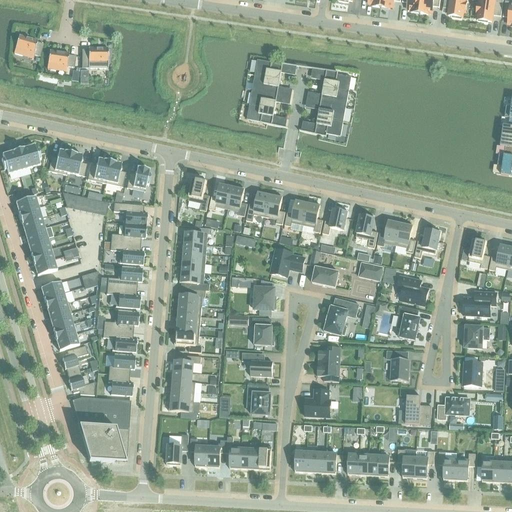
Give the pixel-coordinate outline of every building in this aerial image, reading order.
[(369,0),(369,5),(372,6),(372,7),(381,9),(381,0),(369,0)] [(381,0),(381,9),(389,10),(390,8),(393,9),(394,2),(400,3),(400,0),(381,0)] [(419,14),(421,0),(402,0),(402,3),(409,4),(408,11),(411,11),(411,13),(419,14)] [(421,0),(419,14),(428,16),(428,14),(432,14),(433,8),(439,9),(440,0),(421,0)] [(465,0),(444,0),(443,9),(449,10),(449,15),(448,17),(452,17),(452,19),(462,20),(462,19),(463,13),(465,13),(466,4),(465,3),(465,0)] [(503,1),(497,0),(480,0),(480,6),(478,5),(477,15),(479,15),(478,21),(478,23),(488,24),(488,23),(492,23),(493,17),(501,18),(503,1)] [(511,3),(505,2),(503,18),(509,19),(508,26),(511,26),(511,28),(511,27),(511,3)] [(38,42),(19,36),(15,49),(16,49),(14,55),(22,57),(24,52),(34,55),(33,56),(40,58),(44,45),(37,43),(38,42)] [(82,69),(108,70),(108,49),(88,49),(88,51),(82,51),(82,69)] [(69,54),(50,51),(48,65),(47,70),(56,71),(56,66),(67,68),(74,69),(76,57),(69,56),(69,54)] [(256,69),(255,76),(280,81),(282,71),(296,74),(297,68),(297,67),(278,64),(272,63),(271,64),(263,62),(261,62),(258,61),(256,69)] [(313,70),(311,77),(325,79),(323,89),(349,94),(349,90),(351,78),(347,78),(338,76),(338,73),(331,72),(323,71),(313,69),(313,70)] [(255,76),(252,91),(278,96),(280,81),(255,76)] [(323,89),(321,104),(346,108),(349,94),(323,89)] [(251,100),(250,106),(252,106),(275,110),(278,96),(252,91),(251,100)] [(321,104),(318,118),(340,122),(343,123),(345,112),(346,108),(321,104)] [(250,106),(247,121),(252,122),(261,123),(261,124),(262,124),(267,125),(287,130),(288,130),(288,129),(287,129),(286,129),(287,123),(273,120),(275,110),(252,106),(250,106)] [(300,132),(299,132),(300,132),(319,137),(322,137),(326,138),(327,135),(341,138),(343,123),(340,122),(318,118),(316,128),(303,126),(301,132),(300,132)] [(511,138),(511,118),(505,118),(510,119),(508,127),(503,126),(502,137),(511,138)] [(511,157),(511,138),(502,137),(502,138),(501,140),(500,147),(505,148),(504,156),(499,155),(499,156),(511,157)] [(24,150),(23,150),(29,169),(39,166),(39,167),(40,166),(39,162),(40,161),(41,161),(38,150),(37,151),(36,151),(34,146),(34,147),(24,150)] [(29,169),(23,150),(13,153),(19,172),(29,169)] [(66,177),(71,154),(64,153),(59,152),(57,159),(51,158),(48,173),(66,177)] [(19,172),(13,153),(12,153),(13,153),(3,156),(2,156),(4,161),(2,161),(1,161),(4,172),(5,172),(5,171),(7,171),(8,176),(9,176),(9,175),(19,172)] [(77,156),(71,154),(66,177),(67,174),(77,177),(78,177),(84,178),(87,166),(81,165),(82,157),(77,156)] [(511,157),(499,156),(498,166),(502,167),(501,175),(501,176),(511,177),(511,157)] [(105,185),(110,163),(103,161),(103,162),(99,161),(99,160),(98,160),(96,168),(91,167),(87,181),(105,185)] [(116,164),(110,163),(105,185),(122,189),(126,174),(120,173),(122,165),(121,165),(116,164)] [(130,175),(126,190),(144,194),(146,186),(148,187),(151,176),(150,176),(150,177),(148,176),(149,172),(149,171),(137,169),(135,176),(130,175)] [(193,179),(190,189),(191,190),(188,202),(201,205),(200,212),(206,213),(210,198),(204,196),(207,182),(193,179)] [(69,184),(67,191),(82,196),(84,189),(69,184)] [(228,211),(233,187),(221,185),(217,199),(212,198),(209,211),(215,212),(216,208),(228,211)] [(228,211),(239,213),(238,217),(245,218),(247,206),(242,205),(245,190),(233,187),(228,211)] [(25,193),(12,196),(14,202),(26,198),(25,193)] [(265,219),(271,196),(259,193),(255,208),(250,206),(246,222),(253,224),(254,216),(265,219)] [(74,211),(77,197),(63,194),(67,209),(74,211)] [(41,204),(49,203),(48,195),(40,196),(41,204)] [(283,198),(271,196),(265,219),(277,221),(276,225),(283,227),(285,214),(279,213),(283,198)] [(81,212),(83,199),(77,197),(74,211),(81,212)] [(19,214),(19,215),(38,209),(35,199),(36,199),(35,198),(16,204),(16,205),(19,214)] [(87,213),(90,200),(83,199),(81,212),(87,213)] [(93,215),(96,202),(90,200),(87,213),(93,215)] [(303,227),(308,204),(296,201),(293,216),(287,215),(285,227),(291,228),(292,225),(303,227)] [(99,216),(102,203),(96,202),(93,215),(99,216)] [(108,204),(102,203),(99,216),(106,217),(108,204)] [(308,204),(303,227),(315,230),(314,233),(320,235),(323,222),(317,221),(320,207),(308,204)] [(114,205),(113,214),(123,214),(123,226),(146,228),(147,215),(143,215),(144,207),(114,205)] [(42,220),(38,209),(19,215),(22,225),(42,220)] [(325,223),(322,235),(329,237),(331,230),(343,232),(345,223),(346,223),(348,214),(347,214),(348,212),(334,209),(331,224),(325,223)] [(370,238),(369,245),(375,247),(378,234),(372,233),(375,220),(361,217),(357,235),(370,238)] [(45,230),(42,220),(22,225),(22,226),(25,236),(45,230)] [(207,221),(205,228),(218,231),(219,223),(207,221)] [(396,247),(401,224),(389,221),(386,236),(380,235),(377,247),(384,248),(385,245),(396,247)] [(413,227),(401,224),(396,247),(407,250),(406,253),(413,255),(416,242),(410,241),(413,227)] [(111,236),(111,244),(140,247),(141,240),(145,240),(146,229),(146,228),(123,226),(122,227),(122,237),(111,236)] [(184,234),(183,245),(207,247),(208,236),(210,236),(210,230),(200,229),(199,235),(184,234)] [(48,240),(45,230),(25,236),(28,246),(48,240)] [(436,252),(440,234),(426,232),(424,244),(418,243),(415,255),(422,257),(423,250),(436,252)] [(237,237),(235,245),(242,246),(244,239),(237,237)] [(51,251),(48,240),(28,246),(31,256),(51,251)] [(481,266),(480,269),(487,271),(490,258),(484,257),(487,243),(473,240),(471,250),(468,263),(481,266)] [(140,253),(140,247),(111,244),(110,252),(120,253),(119,265),(142,267),(143,267),(144,254),(143,253),(143,254),(140,253)] [(183,245),(182,254),(206,256),(207,247),(183,245)] [(508,272),(511,251),(511,247),(501,246),(498,260),(492,259),(489,271),(496,273),(496,269),(508,272)] [(54,261),(51,251),(31,256),(34,267),(54,261)] [(293,255),(276,251),(271,276),(288,279),(289,271),(302,274),(305,260),(293,257),(293,255)] [(372,262),(373,255),(362,253),(361,261),(372,262)] [(182,254),(181,264),(205,266),(206,256),(182,254)] [(375,257),(373,265),(382,266),(383,259),(375,257)] [(57,271),(54,261),(34,267),(37,277),(37,278),(57,272),(57,271)] [(181,264),(181,274),(205,276),(205,266),(181,264)] [(362,264),(359,278),(380,283),(383,269),(362,264)] [(142,270),(142,271),(119,269),(118,281),(108,280),(107,288),(137,290),(137,283),(141,284),(142,284),(143,270),(142,270)] [(336,290),(339,274),(316,269),(312,285),(322,287),(327,288),(336,290)] [(98,273),(87,276),(91,289),(97,287),(98,273)] [(181,274),(180,284),(182,284),(194,285),(193,291),(194,292),(206,293),(207,293),(209,293),(210,286),(204,285),(205,276),(181,274)] [(91,289),(87,276),(82,278),(85,290),(91,289)] [(231,278),(231,286),(246,287),(246,279),(231,278)] [(429,291),(420,289),(419,287),(418,287),(419,282),(422,283),(422,282),(401,278),(398,291),(403,292),(401,303),(425,308),(429,291)] [(44,300),(63,295),(60,284),(61,284),(41,290),(44,300)] [(136,297),(137,290),(107,288),(107,294),(106,296),(117,297),(116,308),(139,310),(139,311),(140,297),(136,297)] [(275,291),(256,290),(255,311),(274,313),(274,311),(276,311),(276,302),(274,302),(275,291)] [(179,296),(178,307),(202,309),(203,299),(206,299),(206,293),(194,292),(193,291),(193,297),(179,296)] [(464,300),(463,317),(490,319),(491,308),(496,308),(497,295),(475,294),(478,294),(478,299),(477,299),(475,301),(464,300)] [(66,305),(63,295),(44,300),(47,311),(69,304),(66,305)] [(327,324),(324,333),(342,338),(342,336),(345,337),(347,328),(345,328),(347,318),(356,320),(359,307),(335,300),(333,309),(331,308),(328,318),(326,324),(327,324)] [(72,315),(69,304),(47,311),(50,321),(72,315)] [(178,307),(177,317),(201,319),(202,309),(178,307)] [(420,320),(417,319),(419,312),(399,307),(398,316),(400,316),(397,330),(402,331),(400,339),(400,340),(415,343),(416,342),(415,342),(417,335),(418,335),(419,328),(420,321),(421,320),(420,320)] [(138,314),(115,312),(114,324),(104,323),(103,331),(133,334),(134,327),(137,327),(137,328),(138,328),(139,314),(138,314)] [(383,314),(380,335),(391,337),(395,316),(383,314)] [(72,315),(50,321),(53,331),(73,326),(70,316),(72,315)] [(177,317),(176,326),(200,328),(201,319),(177,317)] [(248,327),(249,319),(229,318),(229,326),(248,327)] [(253,320),(253,328),(256,328),(255,347),(272,348),(272,347),(274,347),(274,340),(272,340),(273,328),(271,328),(271,321),(253,320)] [(76,336),(73,326),(53,331),(56,342),(76,336)] [(176,326),(176,336),(199,338),(200,328),(176,326)] [(483,329),(466,328),(466,340),(464,340),(463,348),(465,349),(465,350),(482,350),(482,342),(489,342),(490,330),(483,330),(483,329)] [(133,341),(133,334),(103,331),(103,340),(113,340),(112,352),(135,354),(136,354),(137,341),(136,341),(133,341)] [(79,346),(76,336),(56,342),(59,352),(59,353),(79,347),(79,346)] [(176,336),(175,347),(189,348),(189,354),(202,355),(202,348),(198,348),(199,338),(176,336)] [(66,371),(67,376),(80,373),(76,359),(88,356),(85,348),(67,353),(68,356),(62,358),(63,361),(62,361),(65,371),(66,371)] [(319,366),(340,367),(341,350),(326,349),(326,354),(319,353),(318,362),(319,362),(319,366)] [(392,361),(391,383),(408,384),(410,362),(407,362),(408,355),(388,354),(387,361),(392,361)] [(273,364),(260,363),(260,356),(243,355),(242,363),(252,364),(251,378),(272,379),(273,364)] [(109,368),(108,376),(129,378),(130,371),(134,371),(135,358),(114,356),(113,368),(109,368)] [(173,362),(172,373),(193,375),(193,365),(201,365),(201,359),(187,358),(187,364),(173,362)] [(497,362),(497,371),(504,371),(505,362),(497,362)] [(463,388),(481,388),(482,364),(464,364),(463,388)] [(340,367),(319,366),(319,369),(318,369),(318,378),(324,379),(324,383),(339,384),(340,367)] [(84,387),(80,373),(67,376),(69,382),(68,382),(71,392),(72,392),(73,395),(79,393),(80,396),(94,397),(95,384),(84,387)] [(172,373),(172,383),(196,385),(196,384),(192,384),(193,375),(172,373)] [(129,384),(129,378),(108,376),(108,384),(112,384),(111,396),(131,398),(132,398),(133,385),(132,384),(132,385),(129,384)] [(172,383),(171,392),(195,394),(196,385),(172,383)] [(270,388),(248,387),(247,395),(253,395),(252,417),(270,418),(271,395),(269,395),(270,388)] [(357,387),(356,400),(365,401),(366,387),(357,387)] [(171,392),(170,402),(194,404),(195,394),(171,392)] [(305,418),(330,419),(331,402),(329,402),(329,393),(315,392),(314,401),(306,401),(305,418)] [(224,396),(223,415),(233,416),(234,397),(224,396)] [(399,412),(399,425),(405,426),(420,426),(430,427),(431,408),(421,407),(421,398),(407,398),(406,413),(399,412)] [(131,402),(81,399),(72,402),(90,465),(90,464),(92,468),(117,460),(117,462),(121,461),(121,460),(127,458),(131,402)] [(438,407),(438,421),(446,422),(446,416),(469,417),(470,401),(446,400),(446,408),(438,407)] [(170,402),(169,413),(181,414),(181,420),(196,421),(197,415),(193,414),(194,404),(170,402)] [(189,437),(182,437),(182,447),(168,447),(168,456),(167,456),(167,467),(181,468),(182,453),(188,453),(189,437)] [(227,442),(227,455),(231,455),(230,470),(241,471),(242,447),(233,446),(233,440),(228,439),(227,442)] [(195,468),(208,469),(209,445),(197,444),(197,441),(191,440),(190,453),(196,453),(195,468)] [(209,445),(208,469),(220,470),(221,455),(227,455),(227,442),(221,442),(220,446),(209,445)] [(241,471),(250,471),(251,447),(242,447),(241,471)] [(260,472),(261,448),(251,447),(250,471),(260,472)] [(272,448),(261,448),(260,472),(271,472),(272,448)] [(405,452),(398,452),(397,464),(403,465),(403,479),(415,480),(416,460),(404,459),(405,452)] [(307,454),(296,453),(295,474),(306,474),(307,454)] [(428,460),(416,460),(415,480),(427,481),(428,466),(434,466),(435,453),(428,453),(428,460)] [(317,455),(307,454),(306,474),(315,475),(317,455)] [(446,454),(439,454),(438,466),(444,467),(443,482),(456,482),(457,462),(445,461),(446,454)] [(326,455),(317,455),(315,475),(325,475),(326,455)] [(326,455),(325,475),(336,476),(337,463),(343,463),(343,457),(337,457),(337,456),(326,455)] [(468,463),(457,462),(456,482),(468,483),(469,468),(475,468),(475,456),(469,455),(468,463)] [(349,456),(348,477),(359,477),(360,457),(349,456)] [(369,457),(360,457),(359,477),(368,478),(369,457)] [(379,458),(369,457),(368,478),(378,478),(379,458)] [(390,458),(379,458),(378,478),(389,479),(390,458)] [(494,464),(483,463),(482,484),(493,484),(494,464)] [(504,465),(494,464),(493,484),(502,485),(504,465)] [(511,464),(504,465),(502,485),(511,485),(511,464)]
